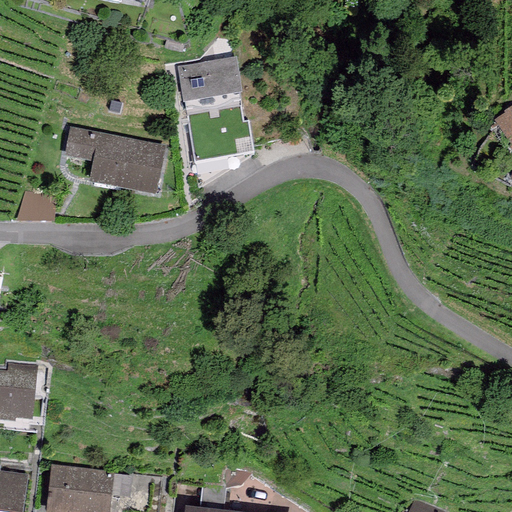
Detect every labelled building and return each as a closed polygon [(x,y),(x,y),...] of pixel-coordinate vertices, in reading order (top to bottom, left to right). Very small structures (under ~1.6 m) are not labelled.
[(235,57),(177,67),(182,101),(185,101),(195,161),(253,151),(249,123),(243,123),(238,93),(241,92),(235,57)] [(511,173),(509,180),(511,180),(511,105),(503,111),(504,113),(493,120),(511,146),(507,147),(511,150),(511,173)] [(88,181),(156,194),(165,147),(69,128),(63,158),(92,163),(88,181)] [(23,216),(55,222),(60,197),(28,190),(23,216)] [(0,420),(15,422),(15,419),(32,420),(37,365),(7,362),(6,370),(0,369),(0,420)] [(109,511),(114,471),(52,465),(46,511),(109,511)] [(0,511),(21,511),(26,476),(0,472),(0,511)] [(225,487),(203,485),(200,507),(223,510),(225,487)] [(443,511),(414,499),(408,511),(443,511)]
